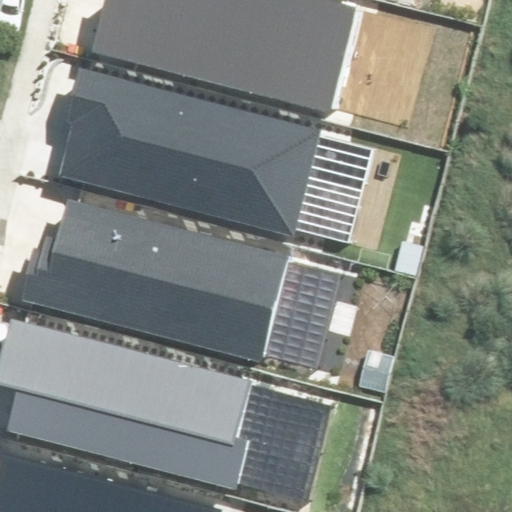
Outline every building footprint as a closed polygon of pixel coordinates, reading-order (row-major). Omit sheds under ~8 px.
[(369,0),(112,0),(103,38),(345,99),(369,0)] [(332,120),(91,59),(64,164),(305,226),(332,120)] [(302,244),(78,188),(68,230),(50,226),(34,290),(276,350),(302,244)] [(265,369),(23,307),(6,371),(29,377),(19,417),(250,476),(263,426),(251,423),(265,369)] [(229,511),(234,494),(10,438),(0,478),(0,511),(229,511)]
